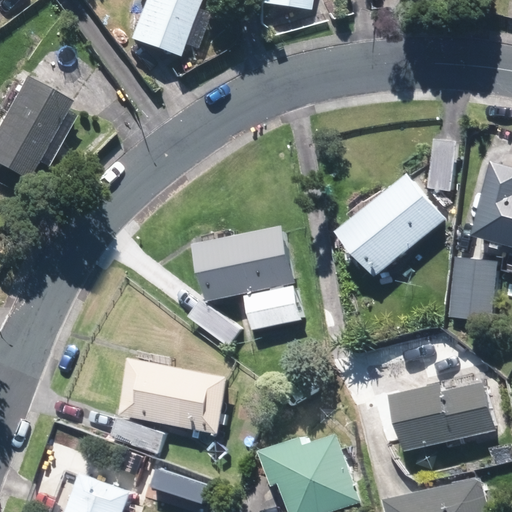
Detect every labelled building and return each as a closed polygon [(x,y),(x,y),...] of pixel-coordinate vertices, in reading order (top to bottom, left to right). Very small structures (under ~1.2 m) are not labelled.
[(175,57),(194,0),(140,0),(127,40),(175,57)] [(306,0),(254,0),(254,3),(305,10),(306,0)] [(0,118),(0,167),(25,180),(64,105),(19,82),(0,118)] [(458,143),(436,141),(433,170),(430,169),(428,190),(454,192),(458,143)] [(511,171),(496,168),(477,239),(511,248),(511,171)] [(343,235),(379,279),(451,221),(416,177),(343,235)] [(200,249),(211,303),(300,286),(289,232),(200,249)] [(454,318),(493,322),(499,264),(460,260),(454,318)] [(243,332),(204,301),(191,317),(230,349),(243,332)] [(136,361),(125,416),(221,436),(232,382),(136,361)] [(398,400),(411,453),(499,432),(487,386),(447,396),(445,388),(398,400)] [(172,434),(122,418),(115,439),(165,455),(172,434)] [(285,483),(294,511),(336,511),(365,503),(344,439),(310,450),(308,443),(270,455),(279,485),(285,483)] [(75,511),(132,511),(139,496),(89,478),(75,511)] [(392,505),(393,511),(491,511),(484,483),(392,505)]
